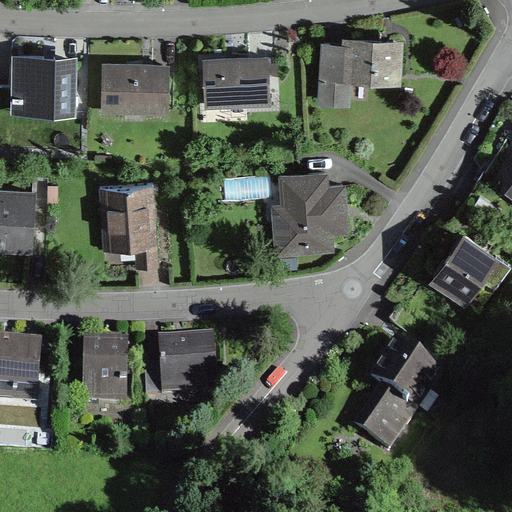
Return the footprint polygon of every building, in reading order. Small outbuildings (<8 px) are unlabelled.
[(397,42),(350,39),(350,44),(324,43),(321,97),(348,99),(349,75),(394,78),(397,42)] [(55,59),(55,55),(16,54),(14,94),(13,94),(13,98),(23,98),(23,96),(41,96),(41,109),(73,110),(74,59),(55,59)] [(270,100),(268,56),(204,59),(206,103),(231,102),(231,94),(244,94),(245,101),(270,100)] [(143,108),(167,109),(168,65),(104,64),(103,107),(127,108),(127,99),(143,100),(143,108)] [(276,223),(278,250),(331,246),(330,231),(347,229),(343,184),(327,185),(326,171),(282,175),(286,222),(276,223)] [(155,208),(153,182),(100,185),(102,212),(109,211),(110,236),(136,234),(137,245),(135,245),(137,266),(158,265),(156,230),(150,230),(149,208),(155,208)] [(32,191),(0,188),(0,241),(6,242),(6,246),(29,248),(32,191)] [(480,275),(495,286),(511,263),(496,252),(495,254),(464,232),(434,275),(465,297),(480,275)] [(390,320),(412,335),(423,319),(402,304),(390,320)] [(211,385),(209,363),(215,363),(214,337),(159,341),(160,364),(145,365),(146,393),(163,393),(163,388),(211,385)] [(19,390),(37,392),(40,342),(15,340),(12,343),(0,342),(0,394),(13,395),(19,390)] [(389,448),(442,372),(397,340),(371,377),(395,394),(367,433),(389,448)] [(83,398),(127,399),(128,343),(84,342),(83,398)]
